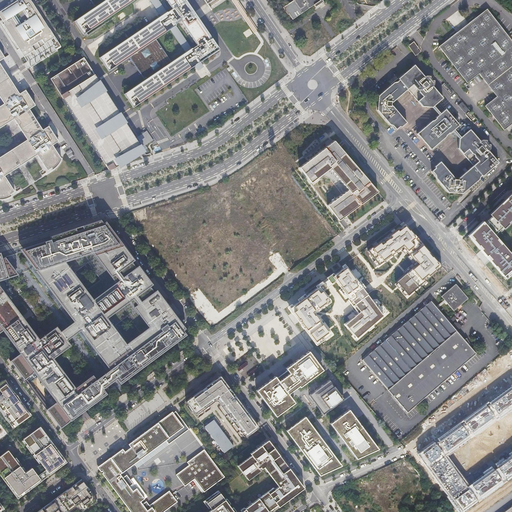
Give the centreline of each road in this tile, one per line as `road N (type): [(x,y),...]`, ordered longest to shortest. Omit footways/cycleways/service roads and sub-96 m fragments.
road 1 (residential): [(404,197),(206,343)]
road 2 (tertiary): [(108,206),(215,169),(320,95)]
road 3 (tertiary): [(303,77),(217,144),(97,184)]
road 4 (residential): [(320,493),(409,447),(511,363)]
road 5 (residential): [(320,493),(206,343)]
road 6 (residential): [(206,343),(66,448)]
road 7 (residential): [(206,343),(108,206)]
road 8 (tertiary): [(320,95),(443,0)]
road 9 (tertiary): [(320,95),(404,197)]
road 10 (tertiary): [(403,0),(303,77)]
